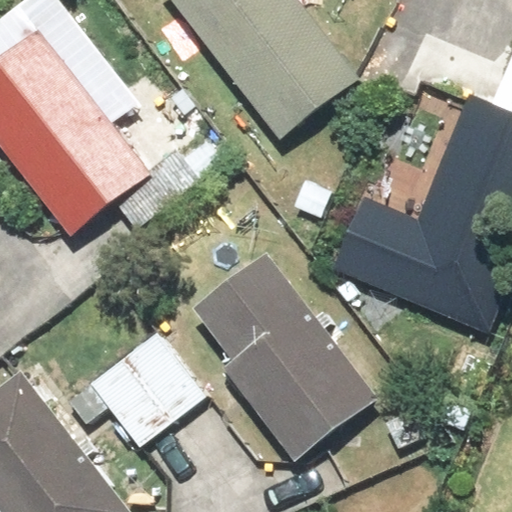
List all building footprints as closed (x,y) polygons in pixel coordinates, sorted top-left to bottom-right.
[(298,0),(174,0),(267,131),(349,72),(298,0)] [(40,16),(0,46),(0,136),(68,225),(152,161),(40,16)] [(511,30),(500,64),(511,69),(511,30)] [(369,200),(342,265),(490,327),(511,275),(511,113),(479,100),(427,224),(369,200)] [(274,243),(190,301),(292,448),(376,390),(274,243)] [(203,390),(154,326),(88,375),(137,440),(203,390)] [(25,360),(0,379),(0,493),(14,511),(122,511),(134,503),(25,360)]
